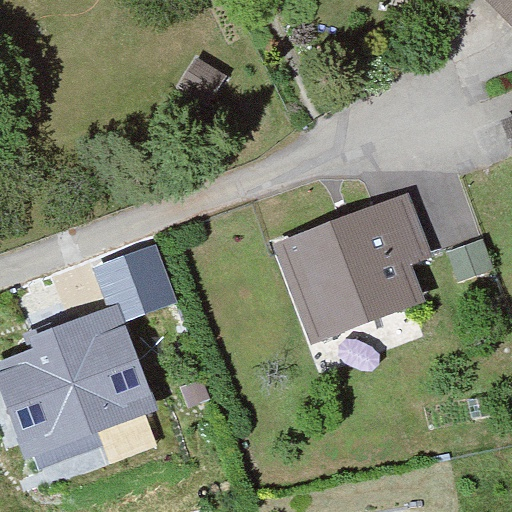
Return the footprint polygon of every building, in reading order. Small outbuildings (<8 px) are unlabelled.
[(511,0),(503,0),(511,10),(511,0)] [(231,69),(193,50),(179,78),(218,96),(231,69)] [(511,112),(498,117),(511,154),(511,153),(511,112)] [(389,192),(256,241),(295,344),(411,301),(397,264),(414,258),(389,192)] [(90,323),(0,357),(0,439),(10,466),(128,421),(90,323)]
